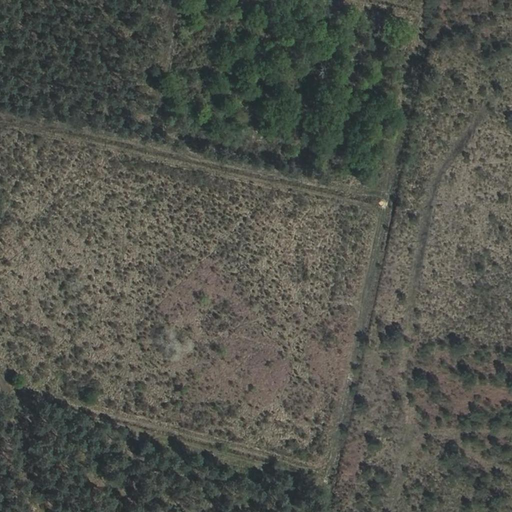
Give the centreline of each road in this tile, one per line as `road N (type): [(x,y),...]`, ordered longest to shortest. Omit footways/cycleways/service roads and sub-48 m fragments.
road 1 (track): [(323,511),(430,0)]
road 2 (track): [(385,210),(281,180),(0,123)]
road 3 (track): [(0,380),(45,511)]
